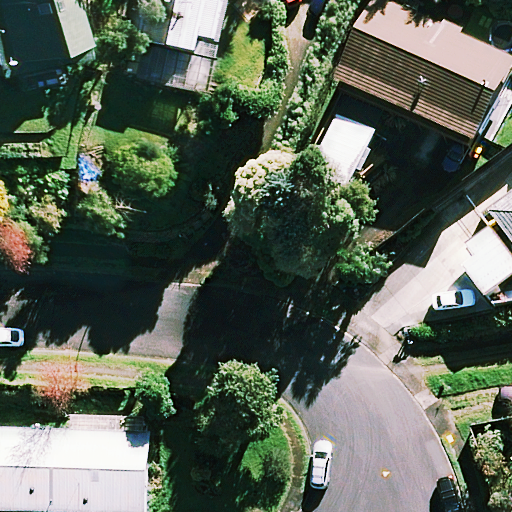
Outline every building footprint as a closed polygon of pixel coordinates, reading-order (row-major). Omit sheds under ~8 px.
[(73,30),(64,0),(0,0),(0,51),(9,49),(21,89),(58,78),(47,38),(73,30)] [(141,0),(126,73),(195,88),(213,0),(141,0)] [(511,65),(511,55),(388,0),(374,0),(339,79),(478,142),(511,65)] [(376,129),(336,113),(312,172),(352,188),(376,129)] [(511,198),(490,217),(495,223),(454,257),(489,299),(511,279),(511,198)] [(149,511),(151,419),(72,417),(71,433),(0,431),(0,511),(149,511)]
